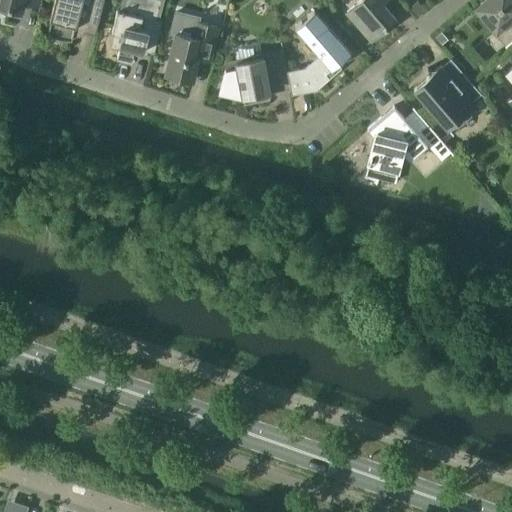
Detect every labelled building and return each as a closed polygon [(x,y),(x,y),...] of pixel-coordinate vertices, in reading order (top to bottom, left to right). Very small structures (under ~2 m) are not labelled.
[(21,11),(23,2),(38,6),(39,0),(0,0),(0,10),(5,11),(6,8),(21,11)] [(54,0),(50,19),(51,19),(47,33),(50,34),(52,36),(54,37),(56,37),(60,39),(65,39),(67,40),(72,39),(75,26),(96,31),(103,0),(54,0)] [(154,52),(162,20),(158,19),(162,0),(124,0),(122,11),(117,9),(111,32),(122,35),(117,57),(131,61),(134,47),(154,52)] [(372,40),(396,19),(379,0),(358,0),(347,11),(372,40)] [(511,0),(486,0),(478,7),(496,29),(497,27),(509,41),(505,45),(506,46),(511,40),(511,0)] [(211,53),(218,26),(200,21),(201,16),(176,9),(169,33),(175,35),(165,73),(192,80),(200,50),(211,53)] [(286,71),(287,75),(290,95),(315,90),(329,78),(326,74),(350,53),(314,10),(294,27),(319,55),(304,67),(286,71)] [(435,37),(441,44),(447,40),(441,32),(435,37)] [(261,54),(261,56),(237,60),(237,59),(227,61),(220,91),(243,96),(244,100),(270,95),(266,72),(277,70),(274,52),(261,54)] [(413,89),(446,128),(447,127),(454,125),(461,121),(467,116),(472,111),(475,112),(475,111),(471,108),(473,105),(471,102),(480,95),(450,59),(441,67),(440,66),(434,71),(428,72),(428,68),(427,68),(427,73),(428,76),(413,89)] [(404,117),(394,105),(367,128),(375,137),(365,174),(395,182),(403,152),(409,159),(427,144),(441,160),(450,151),(453,154),(454,153),(413,106),(412,107),(413,108),(404,117)]
